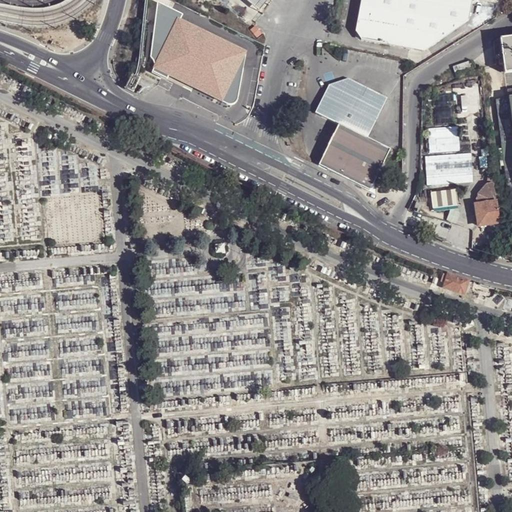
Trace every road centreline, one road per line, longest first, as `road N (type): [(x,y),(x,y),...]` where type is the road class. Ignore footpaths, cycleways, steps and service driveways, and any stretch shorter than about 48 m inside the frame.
road 1 (secondary): [(390,235),(348,198),(276,163),(251,160)]
road 2 (secondary): [(251,160),(267,180),(390,235)]
road 3 (secondary): [(390,235),(511,278)]
